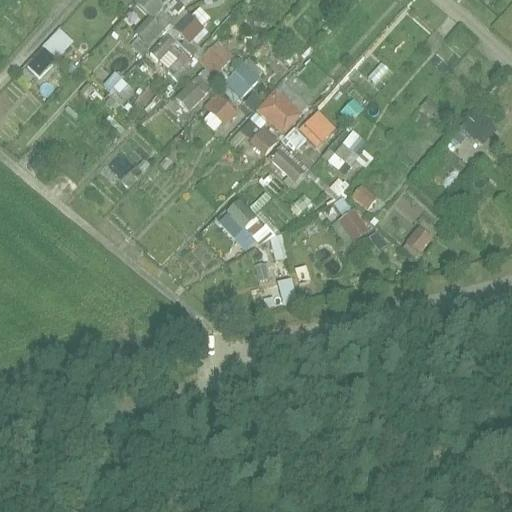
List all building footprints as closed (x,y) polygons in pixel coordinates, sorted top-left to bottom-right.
[(143,56),(190,4),(185,0),(130,0),(149,16),(134,33),(139,38),(132,46),(143,56)] [(178,81),(203,52),(196,46),(208,32),(198,22),(179,43),(166,32),(147,53),(178,81)] [(26,65),(42,79),(75,42),(59,28),(26,65)] [(206,68),(176,97),(191,112),(209,94),(203,89),(235,58),(219,42),(199,61),(206,68)] [(226,84),(243,100),(265,75),(248,59),(226,84)] [(282,136),(311,109),(285,83),(257,110),(282,136)] [(200,111),(219,131),(239,113),(220,93),(200,111)] [(462,127),(484,146),(499,128),(477,109),(462,127)] [(300,130),(318,148),(338,129),(319,110),(300,130)] [(265,156),(280,142),(266,128),(251,142),(265,156)] [(287,137),(298,155),(311,147),(300,129),(287,137)] [(353,130),(327,160),(343,174),(369,144),(353,130)] [(297,184),(308,173),(282,149),(271,161),(297,184)] [(361,186),(352,199),(370,210),(379,197),(361,186)] [(256,214),(274,202),(268,193),(250,205),(256,214)] [(219,223),(236,238),(244,229),(261,245),(274,232),(240,200),(219,223)] [(333,226),(349,248),(371,232),(355,210),(333,226)] [(413,227),(405,253),(422,259),(430,233),(413,227)]
